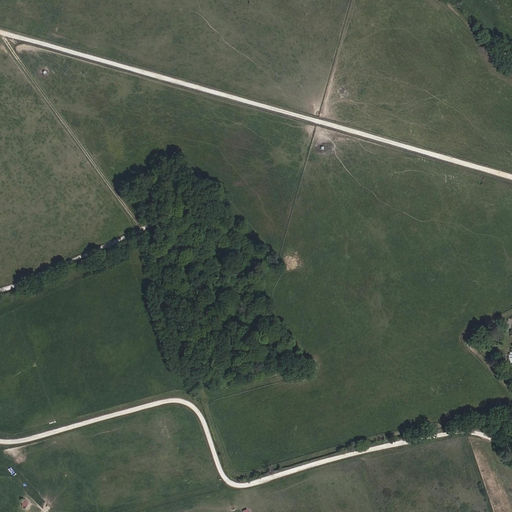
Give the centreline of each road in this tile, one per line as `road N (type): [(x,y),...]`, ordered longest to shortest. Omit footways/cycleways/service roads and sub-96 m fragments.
road 1 (track): [(0,442),(171,400),(198,411),(224,476),(236,485),(463,430),(511,448)]
road 2 (track): [(0,31),(511,177)]
